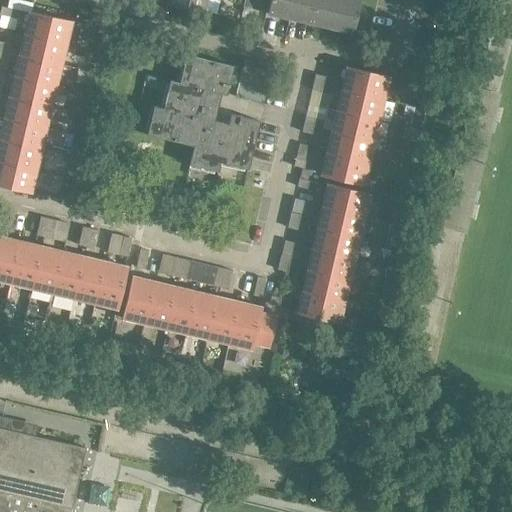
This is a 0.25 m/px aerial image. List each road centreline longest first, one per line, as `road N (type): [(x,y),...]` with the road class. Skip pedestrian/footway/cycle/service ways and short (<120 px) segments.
road 1 (unclassified): [(511,459),(393,424),(352,424),(314,447),(284,447),(20,385)]
road 2 (residential): [(260,263),(0,197)]
road 3 (residential): [(260,263),(305,59)]
road 4 (residential): [(305,59),(137,25),(117,0)]
road 5 (residential): [(305,59),(382,59),(396,50),(413,0)]
